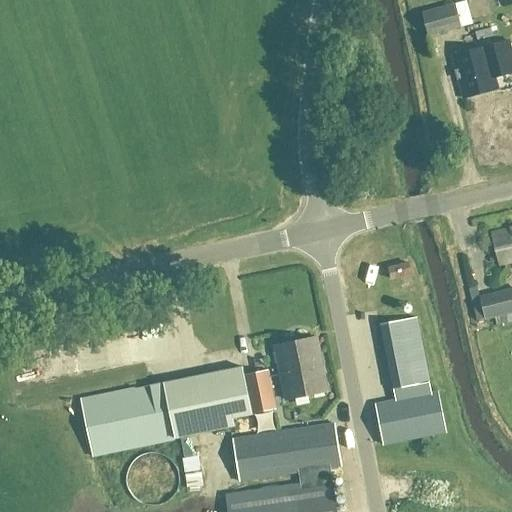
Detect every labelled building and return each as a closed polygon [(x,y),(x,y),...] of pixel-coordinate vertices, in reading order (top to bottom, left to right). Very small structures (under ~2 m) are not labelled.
[(462,28),(462,27),(473,24),(467,1),(457,4),(423,12),(429,37),(462,28)] [(464,98),(499,89),(488,46),(453,56),(464,98)] [(511,230),(494,234),(501,265),(511,262),(511,230)] [(397,279),(419,273),(416,263),(394,269),(397,279)] [(511,288),(480,297),(486,320),(511,313),(511,288)] [(399,390),(434,383),(421,318),(386,325),(399,390)] [(289,398),(327,390),(315,337),(277,346),(289,398)] [(243,366),(165,383),(82,401),(94,456),(236,426),(234,418),(277,409),(269,369),(245,374),(243,366)] [(389,443),(451,431),(443,391),(381,404),(389,443)] [(334,423),(234,439),(242,486),(342,470),(334,423)] [(179,485),(179,480),(179,474),(177,468),(174,463),(169,459),(164,455),(159,453),(153,453),(147,453),(141,455),(136,458),(132,463),(128,468),(126,473),(126,479),(126,485),(128,491),(132,496),(136,500),(141,503),(146,505),(152,506),(158,505),(164,503),(169,500),(173,496),(177,491),(179,485)] [(397,478),(416,479),(417,470),(398,469),(397,478)] [(436,491),(452,490),(452,471),(436,471),(436,491)] [(338,511),(334,484),(224,501),(225,511),(338,511)]
